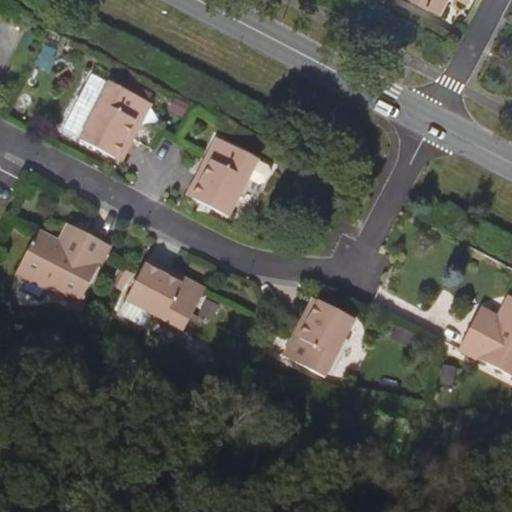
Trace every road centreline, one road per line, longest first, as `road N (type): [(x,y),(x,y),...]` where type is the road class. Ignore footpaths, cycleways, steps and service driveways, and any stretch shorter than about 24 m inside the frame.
road 1 (residential): [(0,146),(20,146),(240,260),(356,271),(434,119)]
road 2 (tertiary): [(204,0),(434,119)]
road 3 (residential): [(434,119),(498,0)]
